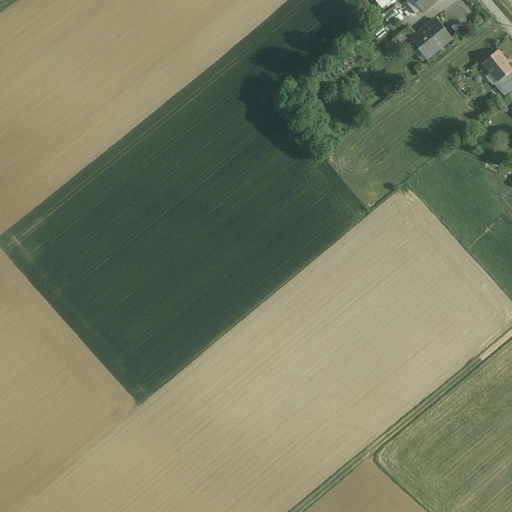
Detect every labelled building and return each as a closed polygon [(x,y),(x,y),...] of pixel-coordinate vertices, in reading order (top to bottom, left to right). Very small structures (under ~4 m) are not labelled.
[(377,0),(386,9),(395,1),(393,0),(377,0)] [(413,0),(424,13),(439,0),(413,0)] [(418,36),(411,42),(412,43),(417,50),(421,47),(430,58),(453,41),(438,21),(418,36)] [(411,28),(397,39),(404,48),(412,43),(411,42),(418,36),(411,28)] [(483,64),(498,81),(498,82),(505,76),(511,71),(503,61),(505,60),(498,51),(483,64)] [(498,82),(498,81),(495,84),(499,90),(510,81),(505,76),(498,82)] [(383,88),(386,93),(398,86),(395,81),(383,88)] [(511,83),(510,81),(499,90),(506,98),(511,93),(511,83)] [(390,97),(401,89),(398,85),(387,94),(390,97)]
